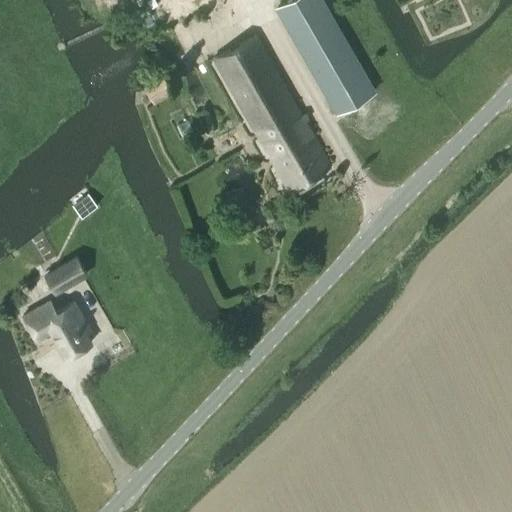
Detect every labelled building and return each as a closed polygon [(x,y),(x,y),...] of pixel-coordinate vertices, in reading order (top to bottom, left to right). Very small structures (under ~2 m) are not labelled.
[(91,0),(98,14),(127,0),(158,0),(169,24),(221,0),(91,0)] [(331,112),(334,112),(335,113),(336,113),(372,93),(319,0),(287,0),(275,6),(331,112)] [(331,167),(331,165),(306,119),(302,113),(257,33),(213,57),(288,191),(290,190),(331,167)] [(98,204),(90,193),(72,207),(81,217),(98,204)] [(46,274),(56,291),(87,274),(77,256),(46,274)] [(38,339),(51,332),(66,357),(92,341),(78,317),(83,314),(74,300),(45,317),(39,306),(23,314),(38,339)]
